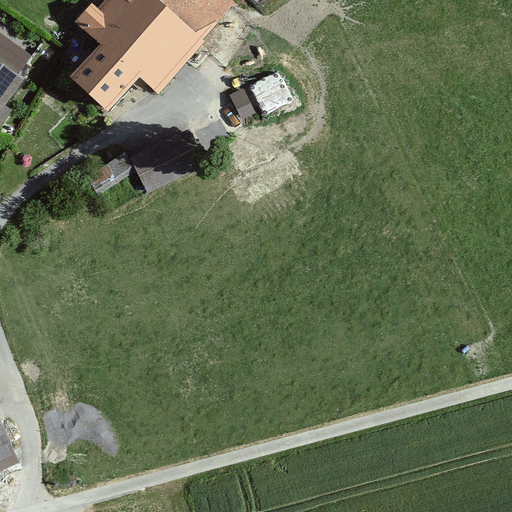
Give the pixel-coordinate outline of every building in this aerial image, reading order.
[(232,3),(228,0),(106,0),(80,29),(95,42),(64,77),(102,110),(136,72),(155,89),(232,3)] [(248,121),(296,100),(278,62),(231,84),(248,121)] [(0,107),(20,78),(0,64),(0,107)] [(202,164),(187,132),(131,158),(147,190),(202,164)] [(0,428),(0,470),(16,463),(0,428)]
